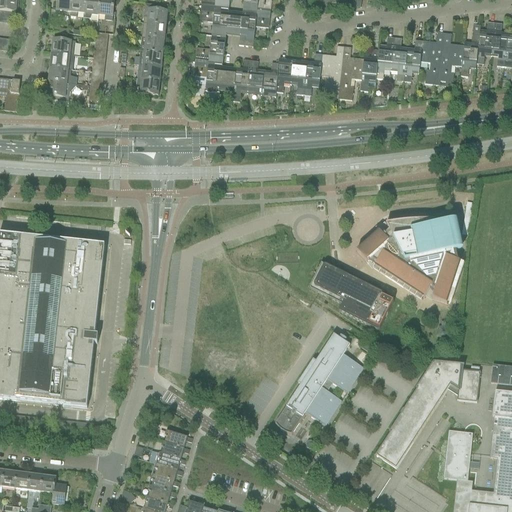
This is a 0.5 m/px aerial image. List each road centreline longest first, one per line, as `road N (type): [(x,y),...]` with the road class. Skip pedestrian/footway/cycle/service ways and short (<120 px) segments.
road 1 (secondary): [(433,128),(163,135)]
road 2 (secondary): [(170,151),(433,128)]
road 3 (residential): [(291,0),(292,21),(303,27),(511,2)]
road 4 (tertiary): [(344,511),(142,379)]
road 5 (secondary): [(163,135),(0,132)]
road 6 (secondary): [(0,145),(157,152)]
road 7 (tertiary): [(142,379),(157,240)]
road 8 (unknown): [(252,227),(274,296),(339,292)]
